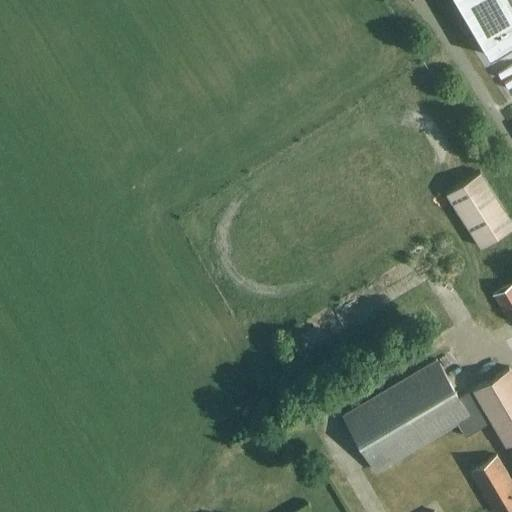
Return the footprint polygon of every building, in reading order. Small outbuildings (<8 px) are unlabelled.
[(511,0),(450,0),(501,82),(511,75),(511,0)] [(445,193),(479,248),(511,227),(511,221),(481,171),(445,193)] [(511,283),(493,295),(508,320),(511,318),(511,283)] [(462,436),(484,423),(465,390),(455,396),(433,359),(340,414),(373,470),(454,422),(462,436)] [(511,376),(506,366),(465,390),(484,423),(489,420),(504,446),(509,443),(511,448),(511,449),(509,451),(511,455),(511,376)] [(492,511),(498,511),(511,504),(511,481),(496,453),(467,470),(492,511)]
